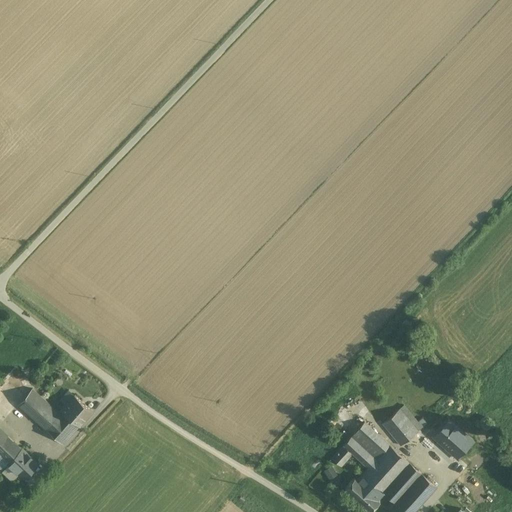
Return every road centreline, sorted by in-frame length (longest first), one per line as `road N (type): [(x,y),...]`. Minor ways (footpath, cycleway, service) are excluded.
road 1 (unclassified): [(0,281),(268,0)]
road 2 (unclassified): [(313,511),(119,388),(0,294)]
